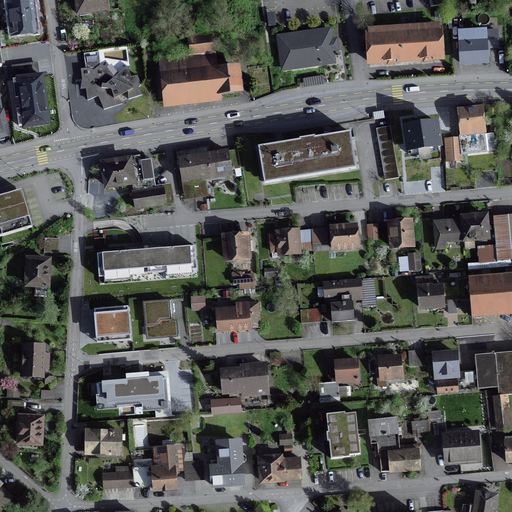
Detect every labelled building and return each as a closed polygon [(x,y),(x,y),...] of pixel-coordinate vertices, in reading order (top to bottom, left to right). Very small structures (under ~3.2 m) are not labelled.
[(29,0),(24,0),(8,2),(13,35),(33,33),(34,34),(40,33),(40,30),(36,30),(33,2),(30,2),(29,0)] [(75,0),(77,14),(106,11),(104,0),(75,0)] [(367,36),(369,63),(442,58),(440,31),(439,31),(412,33),(412,27),(367,30),(368,36),(367,36)] [(188,31),(191,55),(203,53),(202,47),(211,46),(208,28),(188,31)] [(278,38),(282,69),(333,62),(331,46),(329,31),(278,38)] [(460,42),(461,64),(486,63),(485,47),(497,46),(496,32),(484,32),(484,31),(475,32),(476,41),(460,42)] [(80,70),(82,82),(83,82),(83,85),(82,89),(85,88),(87,101),(98,97),(103,110),(121,104),(117,98),(127,92),(128,100),(141,95),(138,88),(140,85),(136,76),(130,78),(127,67),(115,77),(107,68),(101,65),(98,52),(83,54),(85,69),(80,70)] [(161,68),(165,99),(239,91),(236,69),(223,71),(223,68),(218,68),(218,71),(214,72),(213,61),(161,68)] [(24,126),(47,124),(41,78),(18,80),(21,100),(24,126)] [(318,79),(300,82),(301,88),(319,85),(318,79)] [(458,112),(461,137),(484,134),(481,109),(458,112)] [(439,143),(435,115),(402,120),(406,144),(430,140),(430,144),(439,143)] [(392,146),(389,127),(375,129),(384,181),(398,178),(392,146)] [(315,141),(304,143),(299,143),(299,142),(292,143),(258,148),(263,180),(309,172),(354,165),(349,133),(335,136),(314,139),(315,141)] [(461,161),(459,139),(444,139),(446,162),(461,161)] [(182,181),(185,200),(205,197),(202,178),(230,173),(230,170),(233,170),(233,166),(229,167),(227,152),(178,160),(177,153),(176,153),(177,161),(179,161),(182,181)] [(130,160),(102,164),(104,176),(106,187),(134,183),(154,180),(151,160),(140,161),(139,158),(130,160)] [(128,209),(135,208),(135,209),(172,204),(170,187),(133,193),(133,195),(126,196),(128,209)] [(0,196),(0,230),(30,221),(20,190),(0,196)] [(470,214),(470,217),(462,218),(462,221),(463,241),(487,239),(485,216),(477,217),(477,213),(470,214)] [(434,223),(435,243),(463,241),(462,221),(434,223)] [(412,246),(410,222),(389,224),(391,248),(412,246)] [(378,240),(377,225),(367,226),(368,241),(378,240)] [(333,250),(356,248),(355,227),(331,229),(333,250)] [(286,232),(277,233),(278,236),(269,236),(271,252),(279,252),(279,254),(298,253),(298,252),(312,251),(311,242),(310,230),(291,232),(291,228),(286,229),(286,232)] [(327,243),(326,229),(311,230),(313,251),(313,244),(327,243)] [(248,236),(224,238),(225,260),(246,258),(249,258),(248,236)] [(59,238),(45,237),(44,252),(59,253),(59,238)] [(99,278),(197,270),(195,246),(137,251),(97,254),(99,278)] [(478,249),(479,262),(499,261),(498,247),(478,249)] [(419,254),(408,255),(409,271),(420,270),(419,254)] [(31,260),(28,260),(26,285),(35,286),(35,296),(46,296),(46,286),(47,286),(48,261),(37,261),(37,257),(31,257),(31,260)] [(241,273),(232,274),(232,284),(239,284),(239,290),(254,288),(253,275),(241,276),(241,273)] [(421,286),(418,287),(420,308),(426,308),(427,311),(433,310),(433,307),(442,306),(441,286),(433,286),(432,277),(421,278),(421,275),(415,275),(415,283),(421,282),(421,286)] [(511,275),(468,278),(471,318),(511,314),(511,275)] [(326,302),(330,302),(332,322),(353,321),(351,295),(360,295),(359,282),(324,285),(326,302)] [(204,304),(203,298),(191,299),(192,311),(200,310),(200,304),(204,304)] [(463,300),(447,301),(448,314),(455,313),(455,308),(464,308),(463,300)] [(149,326),(150,339),(177,337),(175,322),(170,322),(168,301),(143,303),(145,326),(149,326)] [(220,313),(217,314),(218,331),(248,329),(259,328),(258,304),(236,305),(236,310),(220,311),(220,313)] [(131,340),(128,306),(94,310),(98,343),(131,340)] [(320,309),(300,311),(301,324),(321,323),(320,309)] [(23,346),(22,361),(21,376),(42,377),(42,369),(45,370),(47,370),(48,362),(48,355),(45,355),(43,354),(44,347),(23,346)] [(416,351),(408,352),(409,367),(417,366),(416,351)] [(424,366),(423,351),(416,351),(417,366),(424,366)] [(511,395),(511,352),(474,356),(475,371),(465,372),(467,390),(497,387),(498,390),(484,391),(485,397),(506,396),(511,395)] [(455,353),(433,355),(436,380),(443,379),(442,372),(457,371),(455,353)] [(387,359),(387,356),(379,357),(381,378),(376,379),(377,387),(386,387),(385,379),(400,377),(398,358),(387,359)] [(356,361),(335,363),(336,384),(337,384),(351,383),(358,383),(356,361)] [(240,370),(221,372),(223,393),(230,392),(231,396),(243,395),(267,393),(264,366),(240,368),(240,370)] [(148,378),(113,381),(115,402),(123,401),(122,398),(131,397),(132,400),(150,399),(148,378)] [(455,385),(455,383),(437,384),(437,394),(456,393),(456,390),(458,387),(455,385)] [(337,388),(337,384),(336,384),(319,385),(320,398),(338,397),(338,396),(346,395),(345,387),(337,388)] [(41,391),(40,399),(54,400),(54,392),(41,391)] [(496,430),(509,428),(506,396),(493,397),(496,430)] [(161,400),(161,405),(126,408),(128,420),(171,417),(170,399),(161,400)] [(239,400),(211,402),(212,414),(240,412),(239,400)] [(7,410),(22,410),(23,402),(7,401),(7,410)] [(327,441),(329,441),(331,459),(348,457),(348,455),(359,454),(355,414),(344,415),(344,414),(326,416),(328,433),(326,433),(327,441)] [(41,418),(19,417),(18,444),(40,445),(41,418)] [(399,450),(396,419),(368,421),(370,445),(371,445),(376,444),(378,456),(379,456),(380,472),(419,469),(417,449),(408,450),(408,453),(394,454),(394,450),(399,450)] [(416,430),(417,438),(429,437),(427,420),(411,422),(412,431),(416,430)] [(119,454),(120,433),(86,432),(86,453),(119,454)] [(444,436),(446,464),(478,461),(476,434),(444,436)] [(211,466),(213,486),(246,483),(242,439),(216,441),(218,465),(211,466)] [(133,488),(153,486),(154,491),(175,489),(174,471),(177,471),(179,471),(177,447),(156,449),(158,467),(132,468),(132,473),(133,488)] [(259,459),(261,482),(300,479),(299,459),(281,460),(281,458),(259,459)] [(201,462),(192,463),(184,463),(185,481),(190,480),(194,480),(199,480),(203,480),(201,462)] [(102,474),(103,489),(119,488),(133,488),(132,473),(102,474)] [(0,485),(1,484),(0,483),(0,507),(1,508),(5,503),(11,508),(20,498),(14,493),(11,497),(2,489),(0,490),(0,485)] [(477,494),(475,507),(465,506),(464,511),(492,511),(495,497),(477,494)]
